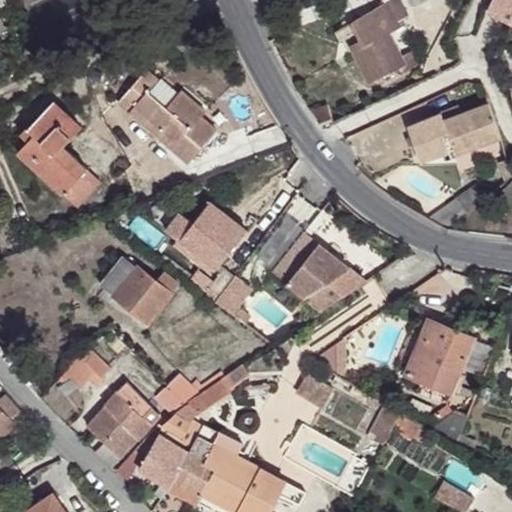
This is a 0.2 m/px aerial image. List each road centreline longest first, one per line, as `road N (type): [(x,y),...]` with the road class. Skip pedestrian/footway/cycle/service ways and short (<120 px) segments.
road 1 (tertiary): [(229,0),(274,89),(370,206),(435,244),(511,260)]
road 2 (residential): [(133,511),(0,369)]
road 3 (unknown): [(318,151),(334,132),(474,64)]
